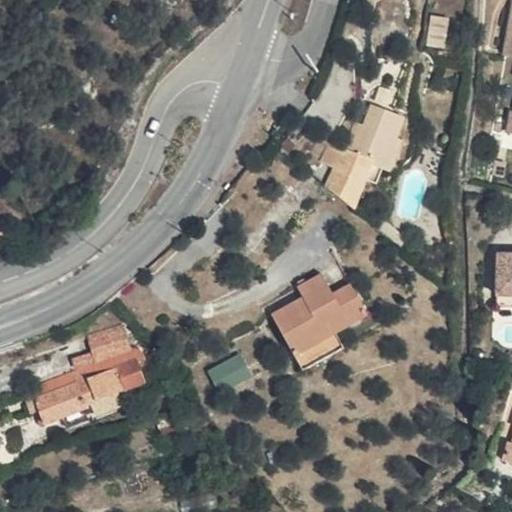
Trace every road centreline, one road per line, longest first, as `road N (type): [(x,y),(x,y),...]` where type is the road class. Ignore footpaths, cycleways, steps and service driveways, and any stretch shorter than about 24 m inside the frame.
road 1 (secondary): [(0,327),(52,307),(157,228),(199,177),(238,86)]
road 2 (tertiary): [(238,86),(196,82),(175,96),(129,195),(99,230),(0,282)]
